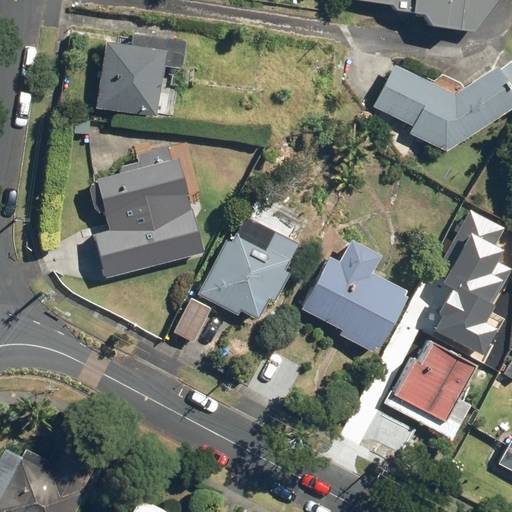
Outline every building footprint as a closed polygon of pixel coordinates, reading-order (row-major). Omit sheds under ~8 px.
[(425,18),(481,27),(500,0),(385,0),(395,1),(395,6),(426,10),(425,18)] [(132,42),(108,40),(101,105),(160,111),(166,60),(185,62),(188,37),(133,31),(132,42)] [(456,89),(395,62),(375,107),(414,124),(411,130),(448,146),(511,105),(511,59),(502,66),(499,62),(456,89)] [(123,261),(202,240),(176,143),(140,152),(142,161),(120,167),(121,171),(86,180),(95,211),(109,208),(123,261)] [(244,209),(200,293),(239,313),(243,306),(261,316),(272,295),(276,297),(290,268),(287,266),(301,239),(244,209)] [(331,247),(302,307),(343,326),(339,334),(370,349),(374,341),(382,345),(411,285),(373,267),(381,249),(351,235),(342,253),(331,247)] [(213,306),(193,295),(174,330),(194,341),(213,306)] [(412,352),(387,400),(453,434),(471,400),(461,395),(480,359),(431,334),(420,357),(412,352)] [(297,348),(276,337),(253,378),(275,389),(297,348)] [(511,468),(511,441),(501,463),(511,468)] [(6,443),(0,454),(0,511),(75,511),(89,486),(6,443)] [(128,511),(173,511),(175,511),(139,492),(128,511)]
